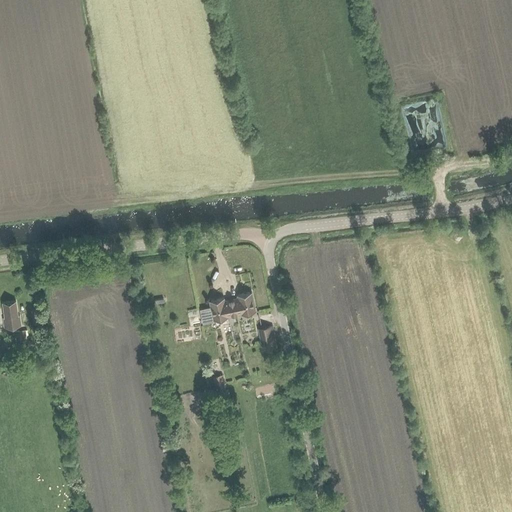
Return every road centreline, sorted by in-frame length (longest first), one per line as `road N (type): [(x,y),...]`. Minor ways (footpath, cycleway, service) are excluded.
road 1 (unclassified): [(324,511),(271,241)]
road 2 (tertiary): [(271,241),(238,234),(0,260)]
road 3 (tertiary): [(271,241),(292,229),(511,199)]
